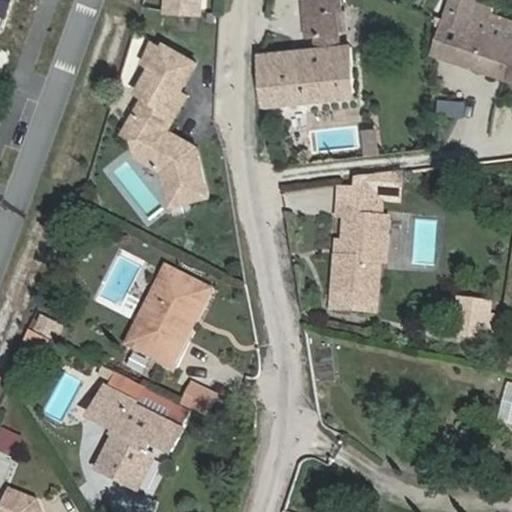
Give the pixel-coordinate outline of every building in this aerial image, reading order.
[(0,0),(0,25),(12,31),(23,0),(0,0)] [(167,0),(167,8),(201,10),(201,0),(167,0)] [(318,48),(261,54),(266,106),(355,96),(349,45),(341,46),(337,9),(341,8),(340,0),(307,0),(303,1),(306,34),(316,33),(318,48)] [(505,78),(511,49),(511,19),(490,13),(492,9),(476,3),(472,2),(472,0),(448,0),(442,19),(434,17),(432,25),(440,27),(437,34),(440,35),(434,55),(505,78)] [(168,139),(172,131),(191,93),(184,89),(199,60),(166,44),(164,49),(153,44),(143,65),(149,68),(137,93),(146,97),(136,116),(148,122),(139,141),(145,158),(167,174),(172,208),(211,202),(203,165),(168,139)] [(127,135),(139,141),(148,122),(136,116),(127,135)] [(362,156),(379,155),(377,126),(359,127),(362,156)] [(203,152),(172,131),(168,139),(203,165),(203,152)] [(349,220),(346,260),(342,260),(340,293),(338,312),(378,315),(379,296),(382,263),(386,263),(389,220),(384,220),(386,195),(344,192),(342,219),(349,220)] [(150,334),(143,349),(172,364),(208,291),(167,270),(138,328),(150,334)] [(455,337),(486,342),(492,304),(462,299),(455,337)] [(131,344),(143,349),(150,334),(138,328),(131,344)] [(30,329),(27,339),(44,348),(49,338),(30,329)] [(108,389),(93,418),(119,431),(99,469),(139,490),(156,457),(147,453),(153,442),(175,453),(185,432),(135,407),(136,404),(108,389)] [(0,487),(10,461),(0,457),(0,487)] [(10,489),(0,511),(42,511),(38,501),(10,489)]
